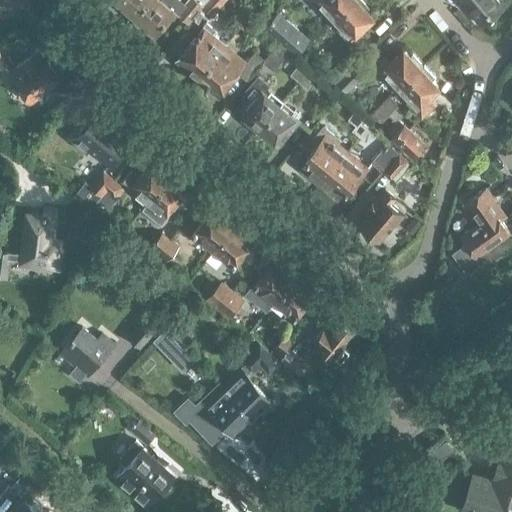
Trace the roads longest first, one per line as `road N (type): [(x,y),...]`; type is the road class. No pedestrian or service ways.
road 1 (residential): [(392,292),(96,49),(84,35),(79,0)]
road 2 (residential): [(392,292),(425,259),(466,115)]
road 3 (residential): [(397,433),(386,402),(397,330),(392,292)]
road 4 (tertiary): [(397,433),(511,345)]
road 5 (tertiary): [(294,511),(397,433)]
